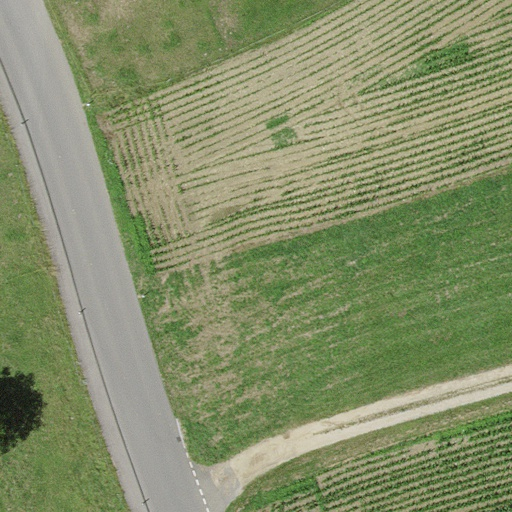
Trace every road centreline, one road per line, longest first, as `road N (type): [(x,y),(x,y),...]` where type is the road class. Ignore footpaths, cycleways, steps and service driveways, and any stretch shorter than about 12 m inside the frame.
road 1 (tertiary): [(183,511),(59,101),(12,0)]
road 2 (track): [(188,511),(247,469),(511,383)]
